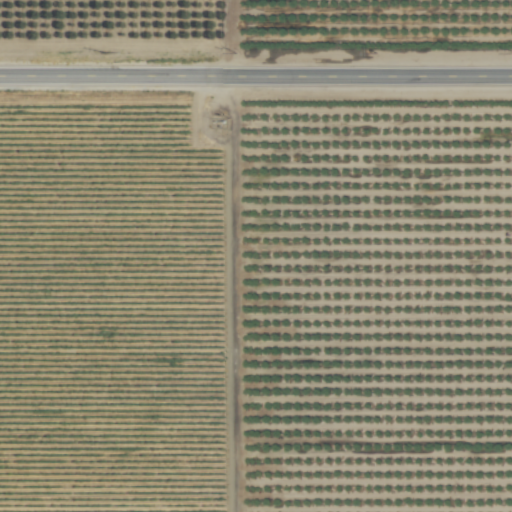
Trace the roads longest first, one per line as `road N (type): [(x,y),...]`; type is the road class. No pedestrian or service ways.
road 1 (residential): [(241,511),(237,0)]
road 2 (secondary): [(0,74),(511,76)]
